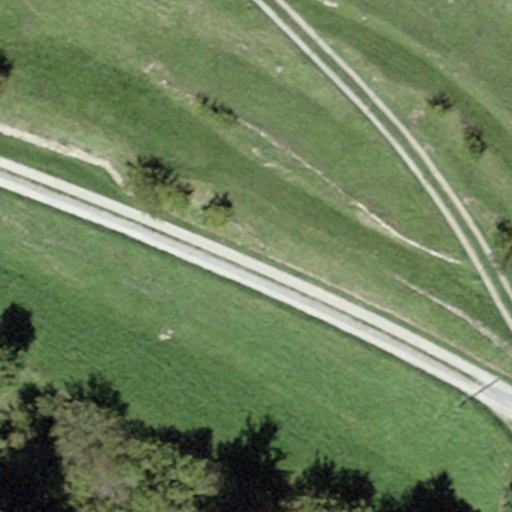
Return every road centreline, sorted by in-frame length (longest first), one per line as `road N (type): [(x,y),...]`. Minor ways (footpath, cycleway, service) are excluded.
road 1 (track): [(0,174),(211,258),(511,398)]
road 2 (track): [(511,304),(393,125),(272,0)]
